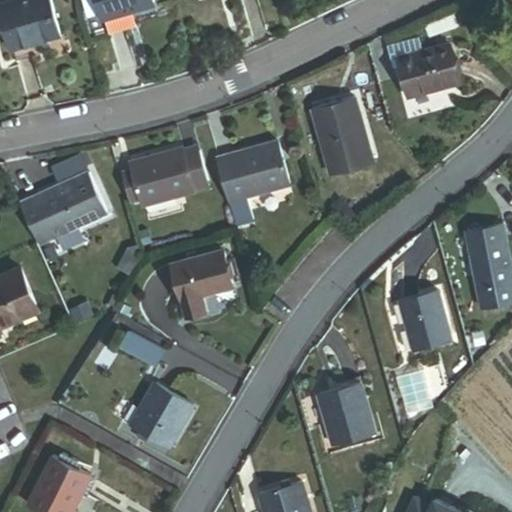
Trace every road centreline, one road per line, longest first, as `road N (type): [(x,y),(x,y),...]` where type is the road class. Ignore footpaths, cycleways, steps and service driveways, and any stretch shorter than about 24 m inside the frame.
road 1 (residential): [(511,111),(486,149),(389,224),(320,300),(192,511)]
road 2 (residential): [(0,136),(238,78),(399,0)]
